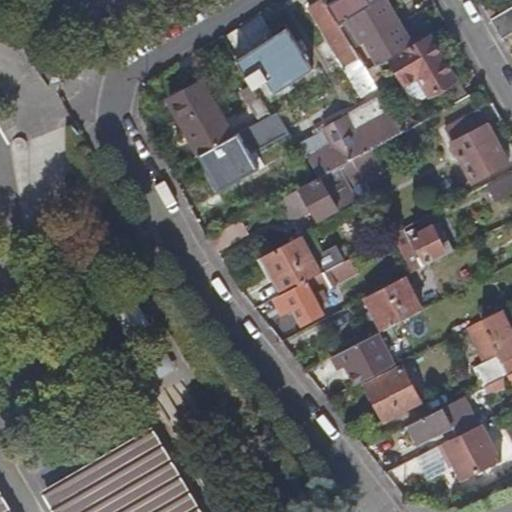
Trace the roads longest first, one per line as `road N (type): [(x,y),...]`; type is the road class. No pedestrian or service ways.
road 1 (residential): [(392,511),(240,319),(104,93)]
road 2 (residential): [(260,0),(104,93)]
